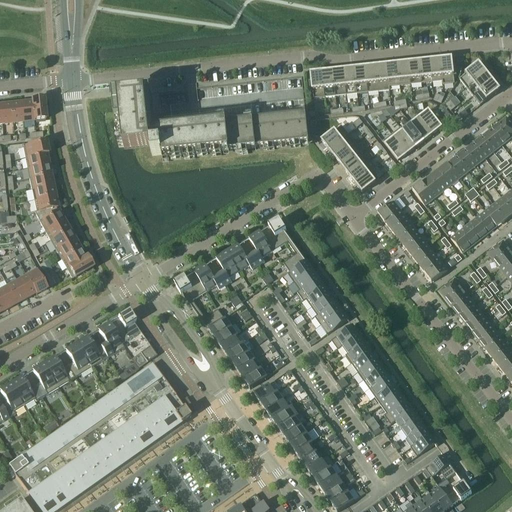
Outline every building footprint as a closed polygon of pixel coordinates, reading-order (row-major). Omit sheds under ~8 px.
[(454,85),(453,76),(456,76),(455,66),(452,66),(451,60),(440,61),(443,86),(454,85)] [(443,86),(440,61),(429,62),(432,84),(442,83),(442,86),(443,86)] [(432,84),(429,62),(418,64),(421,85),(432,84)] [(421,85),(418,64),(408,65),(410,86),(421,85)] [(410,86),(408,65),(397,66),(399,87),(410,86)] [(486,74),(478,65),(473,69),(472,67),(464,73),(465,75),(459,80),(466,89),(486,74)] [(399,87),(397,66),(386,67),(389,92),(389,88),(399,87)] [(389,92),(386,67),(375,68),(378,93),(389,92)] [(378,93),(375,68),(365,69),(367,94),(378,93)] [(367,94),(365,69),(354,71),(357,95),(367,94)] [(357,95),(354,71),(343,72),(346,97),(357,95)] [(346,97),(343,72),(333,73),(335,98),(346,97)] [(335,98),(333,73),(322,74),(325,99),(335,98)] [(325,99),(322,74),(310,75),(311,82),(308,82),(309,92),(312,92),(313,100),(325,99)] [(492,82),(486,74),(466,89),(473,98),(492,82)] [(499,91),(492,82),(473,98),(480,107),(499,91)] [(149,133),(145,97),(151,97),(151,93),(118,96),(124,150),(151,147),(149,133)] [(45,121),(43,101),(31,102),(34,122),(45,121)] [(34,122),(31,102),(31,104),(21,105),(21,103),(23,124),(34,122)] [(23,124),(21,103),(20,103),(21,105),(10,106),(12,125),(23,124)] [(0,106),(0,112),(2,126),(12,125),(10,106),(0,106)] [(305,110),(301,111),(304,111),(304,116),(149,133),(151,147),(152,156),(162,155),(162,159),(308,143),(305,110)] [(441,128),(428,111),(419,119),(432,135),(441,128)] [(432,135),(419,119),(411,125),(424,142),(432,135)] [(511,127),(505,119),(489,132),(495,139),(511,127)] [(424,142),(411,125),(403,132),(400,129),(415,149),(424,142)] [(348,136),(341,127),(334,132),(332,130),(325,136),(326,139),(321,142),(328,151),(348,136)] [(511,138),(511,127),(495,139),(501,147),(511,138)] [(415,149),(400,129),(391,136),(407,155),(415,149)] [(501,147),(495,139),(489,132),(481,138),(493,153),(501,147)] [(355,144),(348,136),(328,151),(335,160),(355,144)] [(407,155),(391,136),(382,143),(398,162),(407,155)] [(493,153),(481,138),(472,145),(484,160),(493,153)] [(48,155),(47,154),(45,144),(22,149),(24,160),(48,155)] [(361,153),(355,144),(335,160),(342,168),(361,153)] [(484,160),(472,145),(464,152),(476,167),(484,160)] [(476,167),(464,152),(455,159),(467,173),(476,167)] [(362,153),(361,153),(342,168),(348,177),(365,164),(359,156),(362,153)] [(48,166),(46,156),(48,155),(24,160),(27,171),(49,166),(49,165),(48,166)] [(467,173),(455,159),(447,165),(458,180),(467,173)] [(355,185),(372,172),(376,169),(369,160),(365,164),(348,177),(355,185)] [(458,180),(447,165),(438,172),(450,187),(458,180)] [(50,166),(49,166),(27,171),(29,181),(50,177),(48,166),(50,166)] [(379,181),(372,172),(355,185),(362,194),(379,181)] [(450,187),(438,172),(430,179),(442,193),(450,187)] [(53,187),(50,177),(29,181),(31,192),(54,187),(53,187)] [(442,193),(430,179),(422,185),(421,184),(433,200),(442,193)] [(433,200),(421,184),(412,192),(424,207),(433,200)] [(54,187),(31,192),(33,202),(56,197),(55,197),(53,188),(54,187)] [(511,195),(510,193),(501,200),(511,213),(511,195)] [(33,202),(35,213),(47,210),(51,217),(58,213),(57,213),(55,209),(57,209),(55,198),(56,198),(56,197),(33,202)] [(511,215),(511,213),(501,200),(493,206),(505,221),(511,215)] [(400,212),(393,203),(377,216),(384,224),(400,212)] [(505,221),(493,206),(484,213),(496,228),(505,221)] [(57,213),(58,213),(51,217),(47,210),(35,213),(36,213),(34,214),(39,223),(39,224),(44,233),(65,222),(64,221),(63,222),(58,213),(57,213)] [(407,221),(400,212),(384,224),(384,225),(385,224),(392,232),(407,221)] [(496,228),(484,213),(476,220),(488,235),(496,228)] [(269,228),(260,233),(272,253),(287,244),(290,248),(295,256),(283,265),(289,274),(306,263),(294,246),(284,233),(286,232),(279,220),(268,227),(269,228)] [(488,235),(476,220),(467,226),(479,241),(488,235)] [(413,229),(407,221),(392,232),(398,241),(413,229)] [(65,222),(44,233),(50,243),(69,232),(64,223),(65,222)] [(479,241),(467,226),(459,233),(471,248),(479,241)] [(420,237),(413,229),(398,241),(405,249),(420,237)] [(74,241),(69,232),(50,243),(55,252),(75,240),(74,241)] [(272,253),(260,233),(248,241),(249,241),(256,252),(251,255),(258,267),(264,264),(262,259),(272,253)] [(471,248),(459,233),(450,240),(462,255),(471,248)] [(427,246),(420,237),(405,249),(412,258),(427,246)] [(76,241),(75,240),(55,252),(61,261),(80,250),(74,241),(76,241)] [(511,261),(511,255),(502,243),(495,249),(508,265),(511,261)] [(251,255),(246,259),(239,247),(239,246),(227,253),(239,273),(249,267),(252,271),(258,267),(251,255)] [(433,255),(427,246),(412,258),(418,266),(433,255)] [(508,265),(495,249),(487,255),(500,271),(508,265)] [(87,259),(86,259),(85,259),(80,250),(61,261),(66,271),(87,259)] [(239,273),(227,253),(215,260),(216,261),(223,272),(218,276),(225,287),(232,284),(229,279),(239,273)] [(440,263),(433,255),(418,266),(425,275),(424,275),(424,276),(440,263)] [(92,269),(89,263),(87,259),(66,271),(72,281),(92,269)] [(511,261),(508,265),(500,271),(507,279),(511,275),(511,261)] [(312,271),(306,263),(288,276),(293,284),(312,271)] [(447,272),(440,263),(424,276),(431,284),(447,272)] [(213,279),(206,267),(206,266),(194,273),(206,293),(216,287),(219,291),(225,287),(218,276),(213,279)] [(36,296),(40,294),(46,291),(35,270),(25,275),(36,296)] [(318,280),(312,271),(293,284),(299,292),(296,293),(297,294),(318,280)] [(185,278),(174,284),(181,296),(182,295),(192,309),(208,332),(223,322),(224,321),(218,311),(205,320),(195,306),(192,302),(206,293),(194,273),(192,275),(185,279),(185,278)] [(36,296),(25,275),(24,275),(26,278),(17,283),(15,280),(26,301),(27,301),(26,300),(35,295),(36,296)] [(265,277),(269,284),(273,282),(268,275),(265,277)] [(265,277),(261,280),(266,287),(267,286),(269,284),(265,277)] [(26,301),(15,280),(15,281),(16,283),(7,288),(6,285),(6,286),(16,305),(25,300),(26,301)] [(323,288),(318,280),(297,294),(303,303),(323,288)] [(467,297),(454,281),(447,287),(459,303),(467,297)] [(16,305),(6,286),(5,286),(7,288),(0,292),(0,297),(7,311),(8,311),(7,310),(16,305)] [(459,303),(447,287),(439,293),(452,309),(459,303)] [(329,296),(323,288),(303,303),(306,302),(311,309),(329,296)] [(275,297),(279,295),(282,292),(280,289),(273,294),(275,297)] [(335,305),(329,296),(311,309),(316,317),(314,318),(315,319),(335,305)] [(242,304),(237,297),(233,300),(238,307),(242,304)] [(473,306),(467,297),(459,303),(452,309),(458,317),(473,306)] [(233,300),(230,302),(235,309),(238,307),(233,300)] [(341,313),(335,305),(315,319),(320,328),(341,313)] [(480,314),(473,306),(458,317),(465,326),(480,314)] [(289,317),(296,312),(294,309),(290,311),(287,314),(289,317)] [(109,326),(121,345),(140,334),(133,325),(135,324),(128,312),(117,319),(118,320),(109,326)] [(249,315),(247,312),(240,317),(243,320),(249,315)] [(327,336),(347,322),(341,313),(320,328),(327,336)] [(487,322),(480,314),(465,326),(472,334),(487,322)] [(252,319),(249,315),(243,320),(245,324),(252,319)] [(231,328),(231,327),(228,329),(223,322),(208,332),(214,340),(231,328)] [(493,331),(487,322),(472,334),(479,343),(493,331)] [(109,326),(97,333),(98,333),(105,344),(100,348),(107,360),(124,349),(121,345),(109,326)] [(358,336),(351,327),(331,342),(337,351),(358,336)] [(237,336),(231,328),(214,340),(220,349),(237,336)] [(500,339),(493,331),(479,343),(485,351),(500,339)] [(243,345),(243,344),(240,346),(235,339),(238,337),(237,336),(220,349),(226,357),(243,345)] [(364,345),(358,336),(337,351),(337,352),(342,348),(347,355),(345,357),(345,358),(364,345)] [(100,348),(94,351),(88,339),(88,338),(76,346),(91,370),(107,360),(100,348)] [(318,343),(315,339),(308,344),(311,348),(318,343)] [(507,348),(500,339),(485,351),(492,360),(507,348)] [(249,353),(243,345),(226,357),(232,365),(249,353)] [(370,353),(364,345),(345,358),(351,366),(370,353)] [(91,370),(76,346),(64,353),(65,353),(72,364),(67,368),(74,380),(91,370)] [(147,364),(156,357),(149,348),(140,354),(147,364)] [(511,357),(511,354),(507,348),(492,360),(499,368),(511,357)] [(317,357),(324,352),(322,349),(315,353),(317,357)] [(249,354),(249,353),(232,365),(238,374),(252,363),(247,355),(249,354)] [(375,361),(370,353),(351,366),(357,374),(375,361)] [(511,371),(511,357),(499,368),(505,377),(511,371)] [(67,368),(62,371),(55,359),(55,358),(43,365),(58,389),(74,380),(67,368)] [(381,370),(375,361),(357,374),(363,383),(381,370)] [(258,371),(252,363),(238,374),(243,382),(261,370),(260,369),(258,371)] [(8,467),(7,467),(13,475),(38,511),(56,511),(189,418),(196,414),(185,399),(179,404),(172,394),(167,386),(158,373),(152,365),(8,467)] [(58,389),(43,365),(32,373),(39,384),(34,388),(41,399),(58,389)] [(267,379),(261,370),(243,382),(250,391),(267,379)] [(387,378),(381,370),(363,383),(369,391),(387,378)] [(122,373),(117,376),(122,383),(127,379),(122,373)] [(29,391),(22,379),(22,378),(10,385),(24,407),(34,401),(35,403),(41,399),(34,388),(29,391)] [(393,386),(387,378),(369,391),(375,399),(393,386)] [(346,382),(343,379),(336,384),(339,387),(346,382)] [(341,391),(348,386),(346,382),(339,387),(341,391)] [(109,384),(102,388),(106,394),(113,390),(109,384)] [(24,407),(10,385),(0,391),(0,393),(7,404),(1,408),(8,420),(15,416),(14,413),(24,407)] [(301,389),(299,385),(292,390),(294,393),(298,391),(301,389)] [(277,393),(277,392),(274,394),(269,386),(254,397),(260,405),(277,393)] [(399,395),(393,386),(375,399),(381,408),(399,395)] [(283,401),(277,393),(260,405),(266,414),(283,401)] [(405,403),(399,395),(381,408),(386,415),(384,417),(384,418),(405,403)] [(350,404),(354,401),(357,399),(355,396),(348,400),(350,404)] [(289,409),(283,401),(266,414),(272,422),(292,409),(291,407),(289,409)] [(313,405),(311,402),(304,407),(306,410),(309,408),(313,405)] [(411,411),(405,403),(384,418),(390,426),(411,411)] [(0,408),(0,424),(8,420),(1,408),(0,408)] [(297,416),(292,409),(272,422),(278,430),(297,416)] [(417,420),(411,411),(390,426),(395,423),(401,431),(417,420)] [(301,426),(295,419),(298,417),(297,416),(278,430),(283,439),(301,426)] [(365,424),(372,419),(369,416),(366,418),(362,421),(365,424)] [(423,428),(417,420),(401,431),(407,439),(423,428)] [(307,435),(301,426),(283,439),(289,447),(307,435)] [(429,437),(423,428),(407,439),(412,447),(410,449),(429,437)] [(381,433),(379,429),(372,434),(374,438),(381,433)] [(313,443),(307,435),(289,447),(295,455),(313,443)] [(337,439),(334,435),(327,440),(330,443),(333,441),(337,439)] [(417,458),(435,445),(429,437),(410,449),(417,458)] [(24,451),(27,448),(23,441),(19,444),(24,451)] [(316,453),(311,446),(313,444),(313,443),(295,455),(301,464),(316,453)] [(349,456),(346,452),(339,457),(342,461),(349,456)] [(8,462),(11,459),(7,453),(3,455),(8,462)] [(322,462),(316,453),(301,464),(307,472),(322,462)] [(446,482),(456,475),(443,457),(425,470),(430,478),(431,479),(440,473),(446,482)] [(330,468),(328,470),(322,462),(307,472),(313,480),(330,468)] [(343,465),(340,462),(334,466),(336,470),(343,465)] [(336,477),(330,468),(313,480),(319,489),(336,477)] [(430,478),(425,470),(424,471),(425,471),(422,473),(427,480),(430,478)] [(352,478),(350,475),(343,479),(345,483),(352,478)] [(342,485),(336,477),(319,489),(325,497),(342,485)] [(413,479),(418,486),(421,484),(416,477),(413,479)] [(355,481),(352,478),(345,483),(348,486),(355,481)] [(404,486),(410,494),(414,492),(408,483),(404,486)] [(440,490),(447,486),(444,483),(438,487),(439,489),(439,490),(451,508),(460,502),(461,503),(471,495),(464,484),(445,497),(440,490)] [(348,493),(342,485),(325,497),(331,506),(348,493)] [(395,492),(400,499),(404,496),(399,489),(395,492)] [(445,511),(451,508),(439,490),(430,496),(441,511),(445,511)] [(364,495),(362,491),(355,496),(357,500),(364,495)] [(340,511),(354,502),(348,493),(331,506),(335,511),(340,511)] [(267,511),(261,504),(260,505),(254,496),(246,502),(252,511),(249,511),(241,511),(238,508),(240,511),(267,511)] [(441,511),(430,496),(422,502),(419,498),(418,498),(428,511),(441,511)] [(27,511),(20,501),(19,502),(16,497),(3,506),(7,510),(4,511),(27,511)] [(428,511),(418,498),(418,499),(414,502),(417,505),(413,508),(410,504),(414,511),(428,511)] [(378,504),(383,511),(386,509),(381,502),(378,504)]
